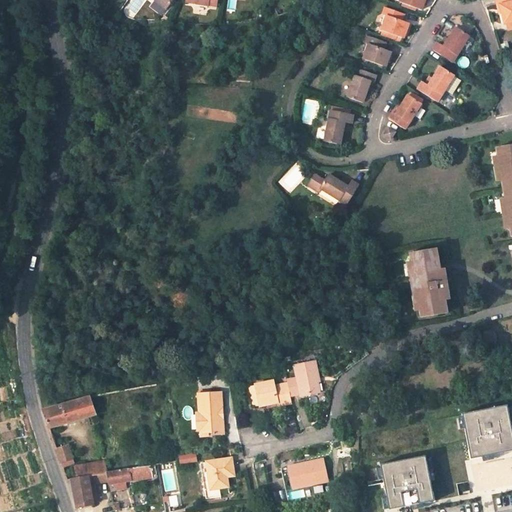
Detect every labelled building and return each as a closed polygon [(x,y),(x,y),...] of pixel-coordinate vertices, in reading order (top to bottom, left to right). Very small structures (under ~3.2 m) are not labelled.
[(154,0),(167,9),(173,0),(154,0)] [(400,0),(399,2),(422,10),(425,0),(400,0)] [(511,0),(496,0),(498,6),(500,5),(504,23),(505,23),(511,21),(511,0)] [(404,38),(409,23),(401,21),(404,14),(386,8),(383,15),(387,16),(382,30),(388,32),(397,36),(404,38)] [(453,63),(470,36),(455,27),(448,38),(443,47),(439,44),(437,43),(432,50),(453,63)] [(386,67),(391,52),(384,50),(386,42),(366,36),(364,42),(366,43),(369,44),(366,52),(363,59),(386,67)] [(448,38),(444,36),(439,44),(443,47),(448,38)] [(417,90),(437,101),(445,89),(452,93),(460,81),(453,76),(453,75),(440,67),(434,77),(428,86),(425,84),(422,82),(417,90)] [(374,81),(376,75),(357,69),(348,97),(363,102),(367,89),(370,80),(374,81)] [(434,77),(430,75),(425,84),(428,86),(434,77)] [(405,129),(421,104),(407,95),(400,106),(395,114),(392,112),(388,119),(405,129)] [(351,123),(353,115),(330,111),(324,141),(340,144),(344,128),(345,122),(350,123),(351,123)] [(391,139),(395,132),(388,128),(384,135),(391,139)] [(511,144),(496,147),(497,156),(504,198),(509,228),(511,237),(511,236),(511,144)] [(491,156),(495,182),(501,181),(497,156),(491,156)] [(340,182),(328,174),(324,180),(315,175),(309,185),(320,192),(321,189),(346,205),(350,198),(355,190),(359,185),(351,181),(350,183),(348,186),(340,182)] [(350,183),(342,178),(340,182),(348,186),(350,183)] [(498,199),(503,229),(509,228),(504,198),(498,199)] [(420,318),(447,313),(445,300),(444,297),(449,296),(445,272),(440,272),(439,267),(436,248),(409,253),(410,262),(413,276),(416,296),(419,311),(420,318)] [(408,277),(411,296),(416,296),(413,276),(408,277)] [(494,331),(475,335),(476,337),(478,337),(480,344),(496,340),(494,331)] [(320,360),(293,366),(294,370),(296,378),(299,395),(300,397),(319,393),(317,383),(316,377),(323,376),(320,360)] [(296,378),(294,370),(284,372),(286,380),(296,378)] [(290,397),(299,395),(296,378),(286,380),(287,384),(290,397)] [(277,403),(278,407),(291,404),(290,397),(287,384),(275,386),(273,381),(255,385),(259,406),(259,407),(277,403)] [(255,385),(250,386),(254,407),(259,406),(255,385)] [(220,392),(196,395),(198,415),(201,414),(203,434),(205,434),(213,433),(213,436),(224,434),(220,392)] [(48,429),(96,415),(90,397),(42,411),(48,429)] [(463,430),(469,460),(480,458),(481,463),(493,460),(492,455),(511,451),(511,437),(511,438),(508,419),(511,417),(511,414),(510,406),(505,407),(505,405),(460,415),(461,419),(456,420),(458,431),(463,430)] [(194,415),(196,433),(199,433),(200,438),(204,437),(203,434),(201,414),(198,415),(194,415)] [(74,463),(68,445),(54,450),(61,468),(74,463)] [(388,511),(411,507),(411,511),(412,511),(423,510),(422,505),(434,503),(427,472),(432,471),(430,459),(425,460),(424,457),(379,467),(379,468),(374,469),(377,481),(382,480),(386,499),(381,500),(383,511),(388,511)] [(324,458),(289,466),(291,475),(293,488),(329,480),(324,458)] [(228,487),(227,477),(229,477),(228,472),(233,471),(231,459),(206,463),(207,472),(201,473),(202,482),(208,481),(209,490),(204,490),(205,500),(220,498),(219,489),(228,487)] [(106,473),(104,461),(86,464),(88,477),(106,474),(106,473)] [(88,477),(86,464),(75,466),(78,479),(88,477)] [(126,482),(151,478),(152,481),(157,481),(155,465),(107,473),(109,482),(109,485),(126,482)] [(88,477),(90,486),(109,482),(107,473),(106,473),(106,474),(88,477)] [(76,508),(93,505),(90,486),(88,477),(78,479),(71,480),(76,508)] [(111,491),(127,489),(126,482),(109,485),(111,491)] [(148,505),(145,493),(132,495),(135,508),(148,505)]
